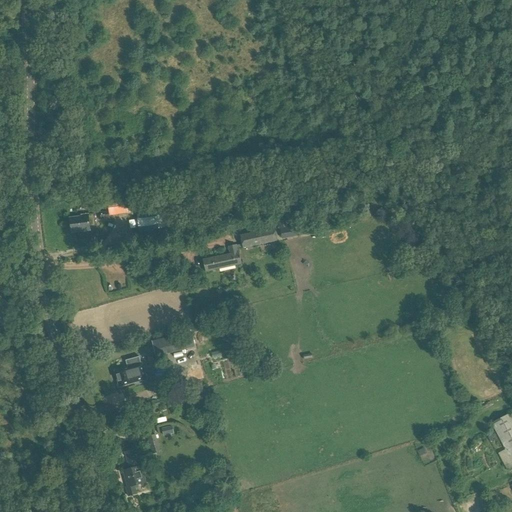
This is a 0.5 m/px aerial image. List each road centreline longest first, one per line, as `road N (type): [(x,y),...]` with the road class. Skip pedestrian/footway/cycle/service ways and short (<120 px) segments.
road 1 (secondary): [(105,511),(39,263),(26,0)]
road 2 (track): [(0,287),(63,511)]
